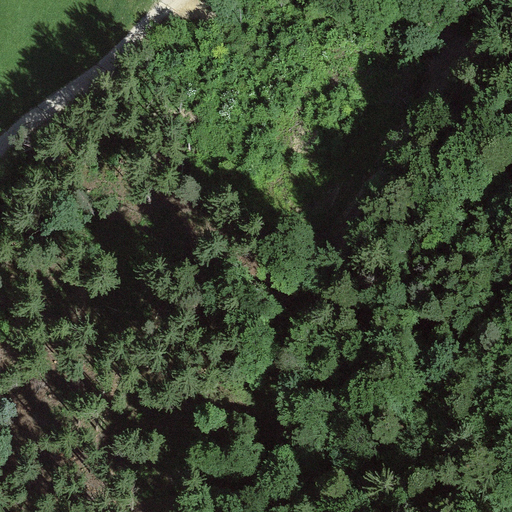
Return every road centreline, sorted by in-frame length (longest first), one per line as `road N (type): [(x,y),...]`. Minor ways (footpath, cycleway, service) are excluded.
road 1 (track): [(453,41),(313,305),(289,398),(275,511)]
road 2 (track): [(0,142),(116,53),(167,0)]
road 3 (track): [(438,0),(440,27),(469,45),(486,41),(511,10)]
